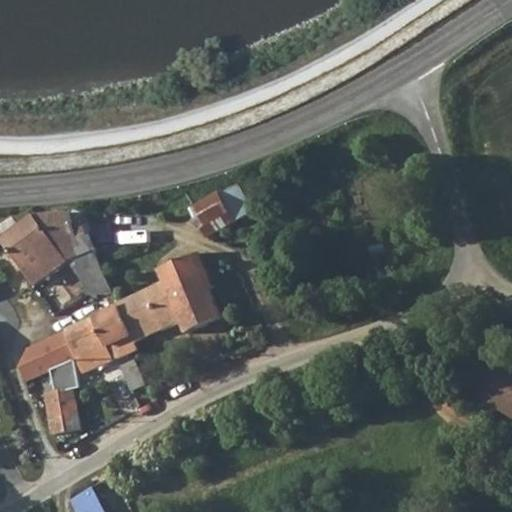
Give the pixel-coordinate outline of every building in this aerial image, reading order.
[(210,230),(233,216),(223,200),(198,212),(210,230)] [(81,244),(72,221),(34,224),(56,254),(81,244)] [(68,270),(56,254),(34,224),(20,233),(2,245),(34,293),(68,270)] [(20,233),(16,226),(0,230),(0,242),(2,245),(20,233)] [(117,303),(97,256),(71,270),(96,304),(117,303)] [(194,269),(189,271),(205,306),(209,304),(194,269)] [(201,338),(177,276),(150,288),(153,299),(122,316),(134,343),(167,330),(177,350),(201,338)] [(80,367),(134,343),(122,316),(66,341),(80,367)] [(80,367),(66,341),(29,357),(22,375),(23,385),(38,379),(42,383),(80,367)] [(511,362),(492,351),(467,395),(511,420),(511,362)] [(38,379),(23,385),(27,390),(42,383),(38,379)] [(56,437),(84,435),(81,403),(66,401),(51,403),(56,437)] [(113,511),(99,486),(75,500),(81,511),(113,511)]
